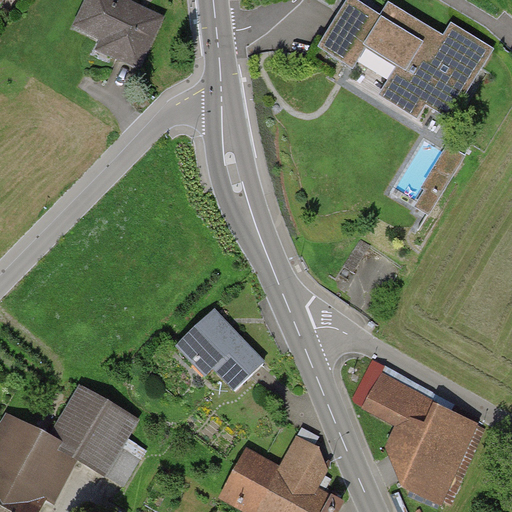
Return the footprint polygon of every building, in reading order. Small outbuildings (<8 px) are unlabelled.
[(0,0),(0,10),(1,12),(11,0),(0,0)] [(139,72),(163,21),(118,0),(91,0),(77,29),(103,42),(98,53),(139,72)] [(351,1),(320,52),(354,73),(366,53),(396,71),(379,99),(419,124),(427,110),(452,125),(496,52),(452,25),(444,38),(390,6),(382,20),(351,1)] [(468,160),(448,148),(421,192),(425,194),(415,211),(430,220),(468,160)] [(231,394),(261,364),(213,315),(183,345),(231,394)] [(437,511),(443,511),(480,428),(451,416),(455,407),(433,397),(435,394),(373,360),(351,403),(363,409),(361,413),(397,431),(385,453),(402,495),(437,511)] [(2,425),(0,427),(0,511),(31,511),(58,458),(105,481),(133,426),(75,397),(50,448),(2,425)] [(246,451),(218,503),(235,511),(343,511),(346,508),(319,494),(329,474),(320,453),(297,440),(281,470),(246,451)]
